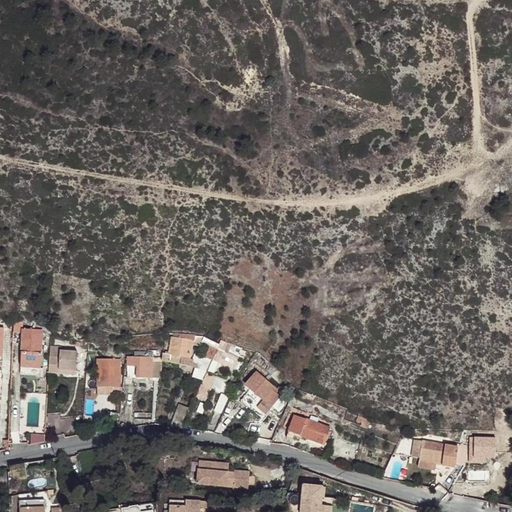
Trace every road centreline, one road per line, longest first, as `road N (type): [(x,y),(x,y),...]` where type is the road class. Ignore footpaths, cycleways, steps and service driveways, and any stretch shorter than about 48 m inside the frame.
road 1 (track): [(0,156),(290,203),(350,198),(462,170),(483,154)]
road 2 (residential): [(448,511),(265,448),(207,438),(152,434),(0,456)]
road 3 (track): [(477,0),(470,11),(474,129),(483,154)]
